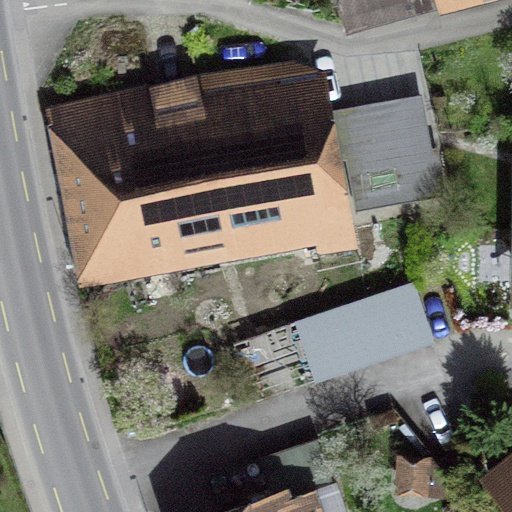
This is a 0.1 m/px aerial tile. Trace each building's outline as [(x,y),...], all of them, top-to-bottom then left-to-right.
[(354,0),(365,33),(474,0),(354,0)] [(115,285),(335,244),(306,90),(86,131),(115,285)] [(407,96),(345,107),(363,205),(425,194),(407,96)] [(438,332),(417,262),(296,298),(317,368),(438,332)] [(511,506),(511,464),(491,481),(511,506)]
